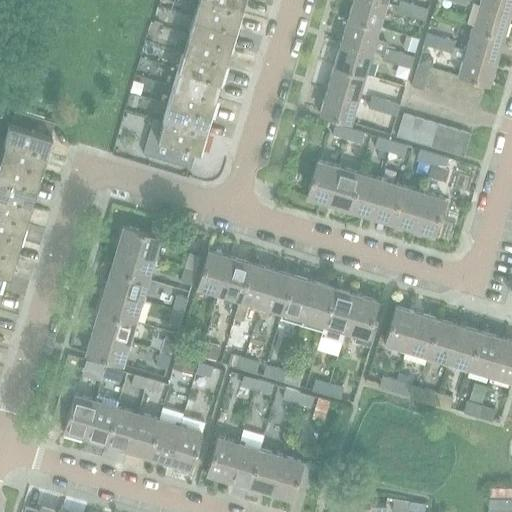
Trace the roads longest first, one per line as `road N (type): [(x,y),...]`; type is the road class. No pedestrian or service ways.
road 1 (residential): [(2,446),(78,169),(230,214)]
road 2 (residential): [(230,214),(455,274),(481,255),(511,158)]
road 3 (residential): [(230,214),(292,0)]
road 4 (residential): [(215,511),(2,446)]
